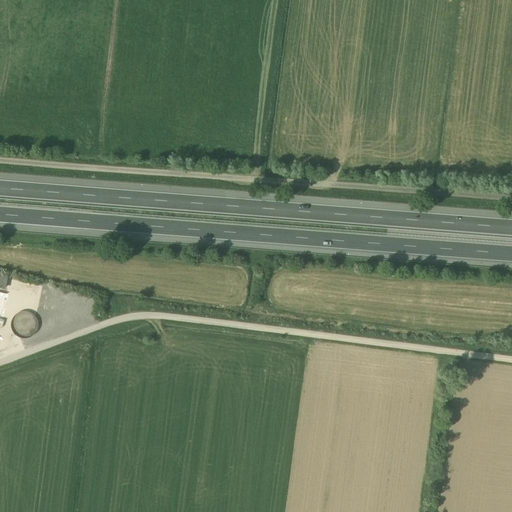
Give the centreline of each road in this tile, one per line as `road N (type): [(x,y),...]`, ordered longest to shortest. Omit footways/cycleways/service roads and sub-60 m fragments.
road 1 (unclassified): [(0,359),(156,311),(511,355)]
road 2 (motorway): [(0,210),(511,251)]
road 3 (motorway): [(511,225),(0,185)]
road 4 (unclassified): [(0,157),(511,196)]
